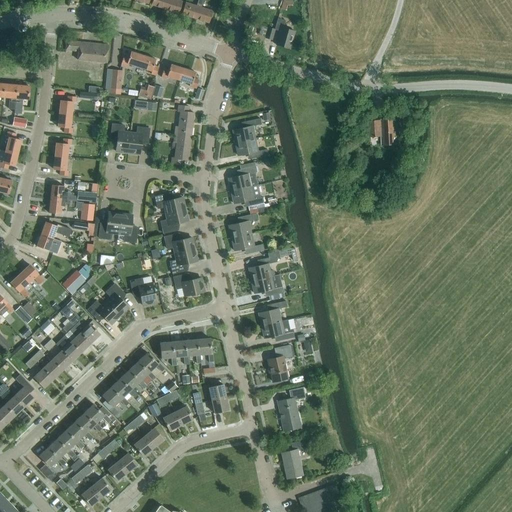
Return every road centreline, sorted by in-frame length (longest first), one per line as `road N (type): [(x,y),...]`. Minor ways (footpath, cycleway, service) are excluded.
road 1 (residential): [(0,461),(138,333),(226,308)]
road 2 (unclassified): [(53,15),(141,24),(232,52)]
road 3 (residential): [(0,249),(20,214),(46,75)]
road 4 (residential): [(113,511),(182,447),(253,428)]
road 5 (unclassified): [(511,90),(366,90)]
road 6 (unclassified): [(366,90),(232,52)]
road 7 (residential): [(206,180),(232,52)]
road 8 (residential): [(226,308),(206,180)]
road 9 (residential): [(253,428),(226,308)]
